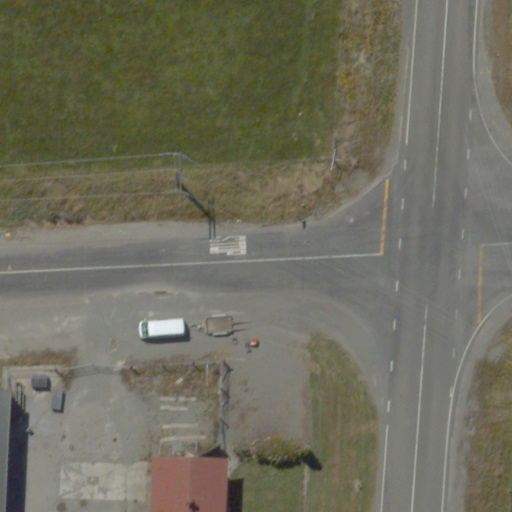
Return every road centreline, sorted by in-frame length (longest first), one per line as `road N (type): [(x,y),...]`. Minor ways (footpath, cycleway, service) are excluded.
road 1 (unclassified): [(0,275),(431,249)]
road 2 (tertiary): [(431,249),(412,511)]
road 3 (tertiary): [(448,0),(431,249)]
